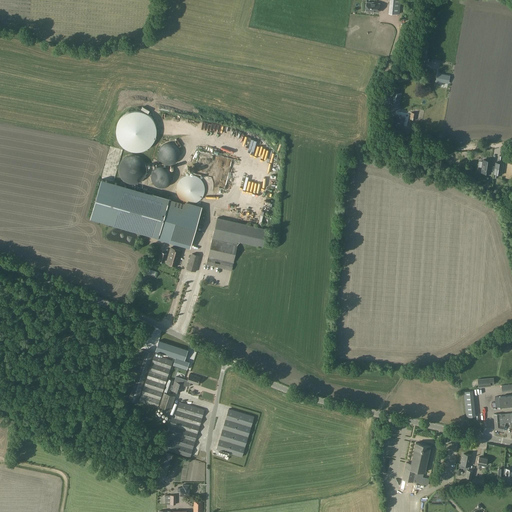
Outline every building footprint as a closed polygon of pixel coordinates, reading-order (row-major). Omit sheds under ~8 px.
[(389,0),(389,13),(399,14),(399,0),(389,0)] [(366,11),(379,12),(379,4),(367,2),(366,11)] [(443,87),(447,88),(448,81),(437,79),(436,86),(435,90),(439,90),(440,87),(442,87),(443,88),(443,87)] [(398,108),(401,93),(392,91),(389,106),(398,108)] [(111,129),(111,133),(111,137),(112,140),(114,144),(116,147),(119,149),(123,151),(127,152),(131,153),(134,152),(138,151),(142,149),(145,147),(147,144),(149,140),(150,137),(151,133),(150,129),(149,125),(147,122),(145,119),(142,116),(138,114),(134,113),(131,113),(127,113),(123,114),(119,116),(116,119),(114,122),(112,125),(111,129)] [(394,125),(402,127),(405,117),(395,115),(394,119),(395,120),(394,125)] [(179,156),(179,153),(179,151),(178,148),(176,146),(174,144),(172,143),(169,143),(166,143),(163,144),(161,146),(159,148),(158,151),(158,153),(158,156),(159,159),(161,161),(163,163),(166,164),(169,164),(172,164),(174,163),(176,161),(178,159),(179,156)] [(146,172),(146,169),(146,166),(145,163),(143,160),(141,158),(138,156),(135,155),(132,155),(129,155),(126,156),(123,158),(121,160),(120,163),(118,166),(118,169),(118,172),(119,175),(121,178),(123,180),(126,182),(129,183),(132,183),(135,183),(138,182),(141,180),(143,178),(145,175),(146,172)] [(494,171),(494,166),(492,166),(493,161),(482,159),(481,172),(491,174),(491,171),(494,171)] [(502,175),(503,163),(495,162),(494,166),(494,171),(493,174),(502,175)] [(172,180),(172,177),(172,174),(171,172),(169,169),(167,168),(164,167),(162,166),(159,167),(156,168),(154,169),(152,172),(151,174),(151,177),(151,180),(152,183),(154,185),(156,187),(159,188),(162,188),(165,188),(167,187),(170,185),(171,183),(172,180)] [(199,177),(197,177),(195,176),(194,175),(192,175),(190,175),(188,175),(186,175),(185,176),(183,177),(181,178),(180,179),(179,181),(178,182),(177,184),(177,186),(176,187),(176,189),(176,191),(177,193),(177,195),(178,196),(179,198),(180,199),(182,200),(183,201),(185,202),(186,203),(188,203),(190,203),(192,203),(194,203),(195,203),(197,202),(199,201),(200,200),(201,198),(202,197),(203,195),(204,194),(205,192),(205,190),(205,188),(205,186),(204,185),(203,183),(202,181),(201,180),(200,178),(199,177)] [(169,198),(101,179),(90,218),(158,237),(169,200),(169,198)] [(249,187),(241,196),(248,203),(256,194),(249,187)] [(158,237),(158,238),(190,247),(201,209),(169,200),(158,237)] [(217,217),(207,259),(206,265),(232,270),(238,242),(263,247),(267,229),(217,217)] [(177,266),(182,251),(171,247),(166,263),(177,266)] [(186,269),(196,272),(200,256),(191,253),(186,269)] [(146,268),(144,273),(156,277),(158,272),(146,268)] [(176,358),(184,361),(188,350),(159,341),(155,352),(176,358)] [(137,403),(153,354),(141,349),(138,358),(142,359),(129,400),(137,403)] [(173,361),(154,355),(147,377),(166,383),(173,361)] [(184,361),(176,358),(173,366),(187,370),(189,362),(184,361)] [(182,384),(182,385),(189,387),(190,382),(198,384),(200,378),(189,374),(187,380),(184,379),(182,384)] [(139,401),(158,407),(166,383),(147,377),(139,401)] [(173,380),(168,378),(164,391),(168,393),(170,389),(171,385),(173,380)] [(490,378),(477,379),(478,388),(491,387),(490,384),(490,378)] [(171,385),(170,389),(172,390),(179,393),(182,385),(182,384),(174,381),(173,385),(171,385)] [(473,391),(469,391),(464,391),(466,417),(475,416),(473,391)] [(159,407),(170,411),(175,395),(164,392),(159,407)] [(511,395),(495,397),(495,406),(500,406),(511,405),(511,395)] [(172,417),(163,445),(162,448),(190,457),(204,410),(179,402),(175,418),(172,417)] [(254,417),(229,409),(216,449),(242,457),(254,417)] [(511,412),(500,414),(500,413),(494,414),(495,429),(503,431),(505,422),(510,422),(511,427),(511,426),(511,412)] [(429,479),(423,477),(424,472),(430,446),(416,443),(411,463),(406,462),(402,480),(412,482),(428,485),(429,479)] [(172,454),(163,451),(156,474),(166,477),(172,454)] [(463,453),(461,464),(465,465),(464,468),(468,469),(472,455),(463,453)] [(479,457),(478,464),(477,468),(481,469),(481,465),(485,466),(487,458),(479,457)] [(483,477),(475,477),(475,478),(476,486),(484,485),(483,477)] [(183,488),(178,488),(178,491),(180,491),(180,496),(189,496),(189,488),(189,485),(183,485),(183,488)] [(202,511),(203,502),(194,502),(193,511),(202,511)]
